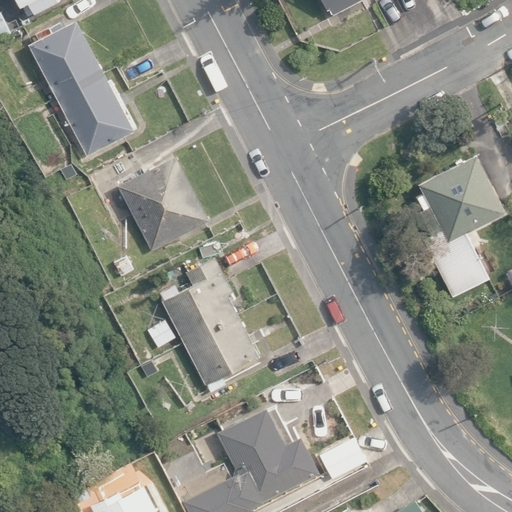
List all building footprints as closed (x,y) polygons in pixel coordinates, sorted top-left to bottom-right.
[(0,11),(0,33),(1,35),(31,20),(22,4),(29,0),(19,0),(20,1),(0,11)] [(330,7),(333,13),(358,0),(322,0),(327,9),(330,7)] [(31,42),(87,153),(135,129),(134,126),(137,124),(113,77),(110,79),(78,17),(54,29),(51,24),(38,31),(40,37),(31,42)] [(119,64),(130,86),(162,70),(151,48),(119,64)] [(425,237),(452,292),(490,274),(467,228),(506,209),(479,153),(419,181),(427,197),(420,200),(424,208),(422,209),(433,233),(425,237)] [(119,184),(152,247),(210,217),(177,154),(119,184)] [(61,167),(68,181),(81,175),(74,161),(61,167)] [(207,379),(210,386),(226,378),(222,370),(258,352),(226,289),(232,286),(214,251),(185,266),(191,278),(176,285),(174,279),(159,287),(163,294),(161,295),(183,338),(204,380),(207,379)] [(115,258),(122,273),(134,267),(127,253),(115,258)] [(134,351),(148,376),(161,369),(147,344),(134,351)] [(248,511),(255,509),(253,506),(321,473),(302,432),(293,436),(276,402),(222,428),(218,430),(238,472),(184,499),(190,511),(248,511)] [(354,433),(317,454),(330,477),(367,456),(354,433)] [(161,511),(140,473),(88,501),(93,511),(161,511)] [(425,511),(415,496),(390,511),(425,511)]
